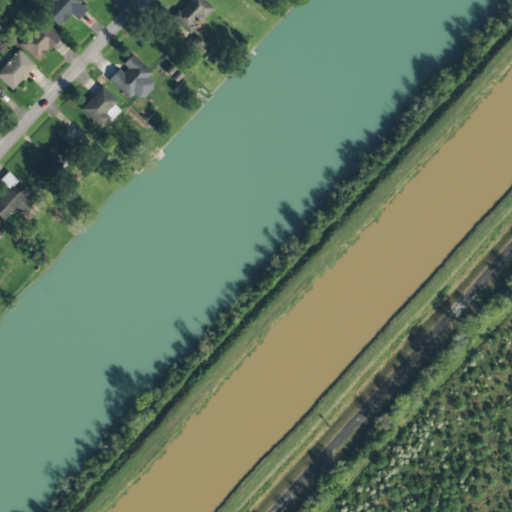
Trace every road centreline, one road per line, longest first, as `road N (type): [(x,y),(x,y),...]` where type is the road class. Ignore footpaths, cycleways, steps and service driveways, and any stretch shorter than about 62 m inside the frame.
road 1 (residential): [(275,511),(511,250)]
road 2 (residential): [(0,150),(140,0)]
